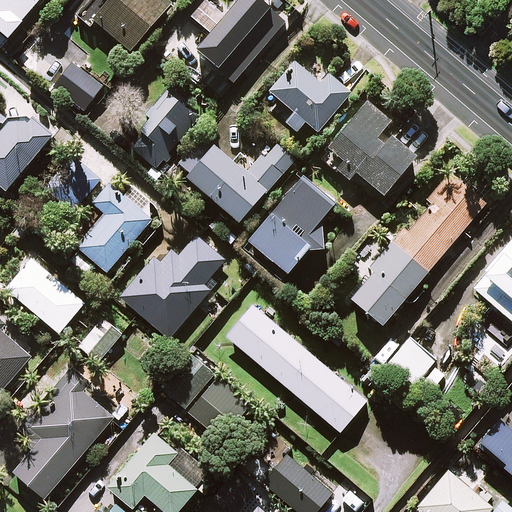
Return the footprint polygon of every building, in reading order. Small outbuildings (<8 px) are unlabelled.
[(0,0),(0,21),(12,32),(38,0),(0,0)] [(90,0),(83,9),(133,50),(173,3),(169,0),(90,0)] [(292,21),(267,0),(241,0),(196,52),(236,86),(292,21)] [(323,82),(298,61),(272,91),(296,112),(288,122),(299,131),(307,121),(319,131),(353,92),(331,73),(323,82)] [(104,85),(73,64),(56,89),(86,110),(104,85)] [(201,117),(171,93),(144,126),(149,130),(134,148),(159,169),(201,117)] [(397,124),(368,101),(331,148),(346,160),(339,169),(352,179),(358,171),(387,194),(418,155),(390,133),(397,124)] [(55,136),(32,116),(0,118),(0,181),(10,190),(55,136)] [(254,167),(222,140),(190,176),(242,221),(296,159),(276,142),(254,167)] [(445,181),(435,192),(428,186),(421,194),(429,200),(433,203),(409,232),(406,229),(373,267),(378,271),(355,298),(385,324),(488,202),(483,198),(490,189),(460,163),(445,181)] [(100,177),(81,164),(56,200),(75,213),(100,177)] [(139,193),(119,176),(95,203),(108,215),(80,247),(107,271),(153,219),(132,201),(139,193)] [(338,205),(304,177),(251,239),(290,273),(313,245),(325,251),(324,222),(338,205)] [(227,260),(198,235),(180,257),(172,250),(162,262),(156,257),(122,297),(170,338),(217,283),(211,278),(227,260)] [(511,241),(474,286),(511,318),(511,241)] [(87,302),(35,258),(9,289),(61,332),(87,302)] [(368,400),(255,305),(229,337),(342,431),(368,400)] [(6,324),(0,318),(0,393),(32,356),(1,330),(6,324)] [(123,333),(104,318),(82,346),(101,361),(123,333)] [(439,358),(412,337),(390,367),(417,387),(439,358)] [(253,403),(194,354),(164,389),(223,438),(253,403)] [(91,383),(73,368),(23,428),(31,435),(27,441),(36,448),(16,472),(47,498),(115,417),(84,391),(91,383)] [(511,424),(503,416),(482,439),(509,463),(507,465),(511,469),(511,424)] [(179,452),(156,433),(110,487),(135,508),(147,494),(167,511),(178,511),(198,489),(169,464),(179,452)] [(317,511),(335,492),(289,452),(259,487),(268,495),(274,489),(300,511),(317,511)] [(489,511),(494,506),(450,469),(419,506),(426,511),(489,511)] [(237,511),(256,491),(237,473),(214,499),(229,511),(237,511)]
